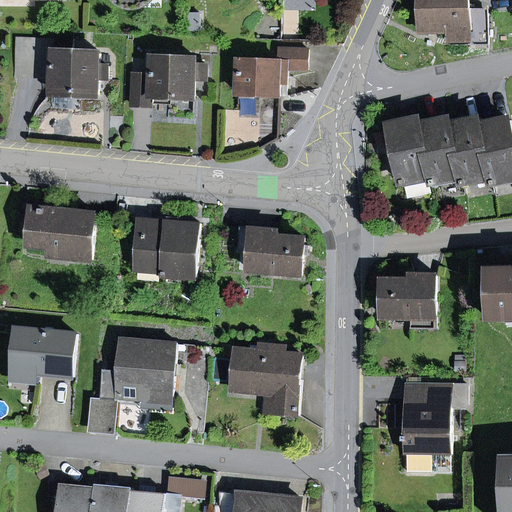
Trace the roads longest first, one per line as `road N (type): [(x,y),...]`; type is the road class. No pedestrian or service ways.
road 1 (residential): [(0,439),(348,472)]
road 2 (residential): [(0,155),(283,188),(342,187)]
road 3 (residential): [(348,472),(349,249)]
road 4 (residential): [(511,66),(344,89)]
road 5 (residential): [(511,232),(349,249)]
